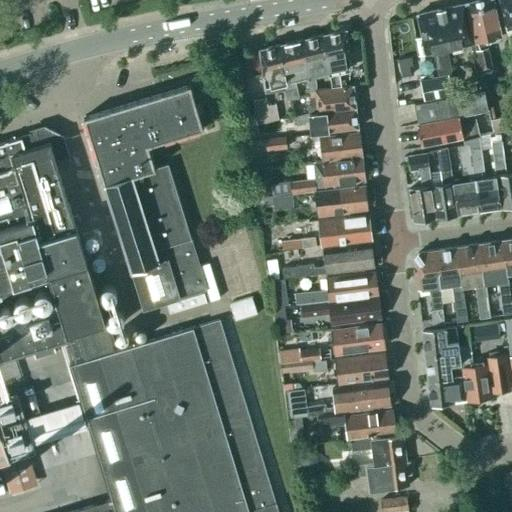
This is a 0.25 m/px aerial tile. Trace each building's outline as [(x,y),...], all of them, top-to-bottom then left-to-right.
[(501,37),(492,0),(479,0),(466,3),(481,75),(489,73),(491,69),(488,48),(484,49),(483,41),(501,37)] [(511,0),(499,0),(505,26),(511,24),(511,0)] [(464,3),(438,9),(446,50),(447,50),(473,44),(464,3)] [(446,50),(438,9),(417,14),(422,38),(416,39),(419,55),(434,52),(439,75),(451,73),(447,50),(446,50)] [(330,89),(345,87),(344,80),(340,81),(339,70),(350,67),(346,30),(324,35),(330,89)] [(309,91),(315,91),(330,89),(324,35),(302,40),(307,78),(309,91)] [(281,44),(285,92),(287,100),(299,97),(295,80),(307,78),(302,40),(281,44)] [(276,94),(285,92),(281,44),(259,49),(264,88),(264,94),(276,91),(276,94)] [(424,99),(452,93),(450,77),(420,82),(424,99)] [(203,128),(190,85),(84,117),(104,184),(105,184),(143,308),(179,297),(205,289),(167,164),(155,167),(148,145),(203,128)] [(307,106),(308,113),(308,114),(355,108),(352,86),(345,87),(330,89),(315,91),(317,105),(307,106)] [(414,104),(417,124),(488,111),(484,91),(414,104)] [(267,105),(266,98),(253,100),(257,124),(278,119),(276,103),(267,105)] [(358,129),(355,108),(308,114),(308,113),(294,116),(296,125),(310,122),(311,134),(358,129)] [(488,111),(417,124),(422,148),(463,140),(470,138),(479,136),(493,132),(490,120),(488,111)] [(490,120),(493,132),(493,133),(511,129),(511,121),(511,116),(490,120)] [(66,154),(61,137),(58,135),(48,138),(46,130),(7,141),(7,140),(0,142),(0,290),(49,276),(58,306),(0,323),(0,362),(63,343),(112,498),(64,511),(276,511),(220,319),(113,352),(54,158),(66,154)] [(318,136),(321,160),(361,156),(358,132),(318,136)] [(485,178),(479,136),(470,138),(479,212),(501,208),(497,177),(485,178)] [(267,151),(287,149),(286,138),(266,140),(267,151)] [(470,138),(463,140),(464,146),(458,147),(461,173),(465,173),(467,181),(453,183),(457,215),(479,212),(470,138)] [(497,177),(501,208),(511,206),(511,174),(508,175),(504,141),(493,143),(497,177)] [(457,215),(453,183),(448,148),(438,150),(442,174),(446,173),(447,184),(432,186),(436,218),(457,215)] [(436,218),(432,186),(427,153),(408,156),(411,169),(419,169),(421,181),(423,181),(424,187),(408,189),(413,221),(436,218)] [(291,196),(316,192),(316,190),(363,184),(363,179),(364,179),(361,156),(321,160),(313,161),(315,179),(290,183),(291,196)] [(364,184),(363,184),(316,190),(316,192),(319,215),(367,209),(364,184)] [(291,196),(272,198),(273,209),(292,207),(291,196)] [(323,245),(371,239),(368,214),(319,219),(323,245)] [(252,297),(265,294),(243,224),(208,235),(234,322),(257,315),(252,297)] [(316,246),(315,237),(281,241),(282,250),(316,246)] [(511,239),(502,241),(506,275),(511,274),(511,239)] [(484,285),(485,285),(498,283),(502,316),(511,315),(506,275),(502,241),(479,244),(484,285)] [(327,272),(374,267),(371,243),(324,249),(326,265),(314,266),(313,263),(282,268),(284,278),(327,272)] [(490,318),(488,307),(485,285),(484,285),(479,244),(457,247),(462,288),(474,286),(479,320),(490,318)] [(436,250),(440,286),(452,285),(457,321),(467,320),(462,288),(457,247),(436,250)] [(440,286),(436,250),(418,253),(414,258),(418,289),(430,288),(430,294),(432,310),(431,310),(433,326),(444,324),(440,286)] [(280,279),(279,268),(269,269),(271,280),(280,279)] [(298,305),(301,304),(378,295),(375,271),(328,277),(329,290),(297,294),(298,305)] [(206,302),(203,292),(167,304),(170,313),(206,302)] [(284,306),(287,305),(286,294),(273,296),(274,307),(284,306)] [(378,295),(301,304),(302,317),(332,314),(333,324),(380,318),(378,295)] [(278,321),(286,320),(284,306),(273,307),(275,322),(278,321)] [(488,307),(490,318),(499,317),(498,306),(488,307)] [(286,320),(278,321),(280,334),(292,332),(290,319),(286,320)] [(336,354),(384,348),(381,322),(333,328),(336,354)] [(475,341),(485,340),(483,325),(473,326),(475,341)] [(425,356),(459,351),(458,349),(455,326),(422,330),(425,356)] [(458,349),(459,351),(460,362),(462,375),(466,401),(491,397),(486,365),(471,367),(468,347),(458,349)] [(281,365),(321,360),(319,348),(299,350),(300,357),(281,359),(281,365)] [(460,362),(459,351),(425,356),(428,381),(451,378),(451,377),(449,364),(460,362)] [(340,382),(387,376),(384,352),(337,358),(340,382)] [(504,356),(486,358),(491,393),(509,390),(504,356)] [(326,360),(321,360),(281,365),(282,373),(313,369),(313,371),(327,370),(326,360)] [(458,402),(466,401),(462,375),(451,377),(451,378),(428,381),(431,406),(458,402)] [(335,412),(344,411),(391,406),(388,382),(333,388),(335,406),(326,408),(325,404),(306,406),(307,416),(317,415),(335,412)] [(287,390),(291,418),(307,416),(304,388),(301,388),(287,390)] [(28,455),(36,453),(19,395),(0,401),(0,465),(1,465),(10,493),(37,484),(28,455)] [(391,409),(344,415),(347,438),(394,433),(391,409)] [(302,429),(301,417),(288,418),(290,430),(302,429)] [(373,448),(375,464),(406,460),(402,435),(371,439),(371,437),(350,439),(352,451),(373,448)] [(351,450),(350,439),(339,441),(341,451),(351,450)] [(319,470),(316,450),(295,454),(298,473),(319,470)] [(375,464),(358,466),(359,475),(366,474),(369,491),(409,485),(407,475),(411,474),(409,462),(406,462),(406,460),(375,464)] [(408,511),(406,498),(380,501),(381,511),(408,511)] [(368,511),(368,502),(352,504),(352,511),(368,511)]
